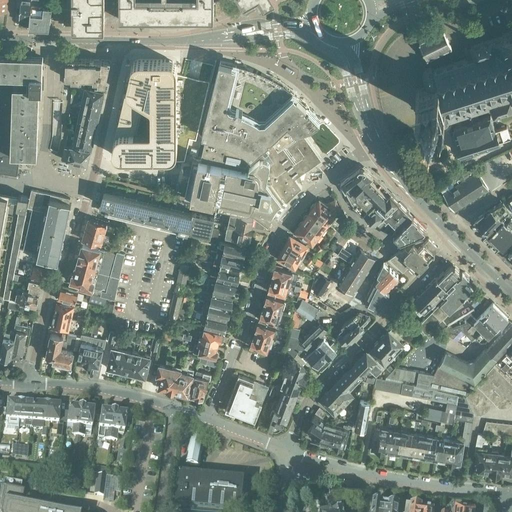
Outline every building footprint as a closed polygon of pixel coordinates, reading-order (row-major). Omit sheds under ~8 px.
[(20,0),(19,20),(29,21),(31,0),(20,0)] [(52,5),(44,5),(44,0),(31,0),(29,21),(30,21),(29,25),(29,27),(40,27),(49,27),(52,9),(52,5)] [(72,0),(72,19),(162,19),(167,19),(214,19),(213,0),(72,0)] [(454,63),(447,65),(445,65),(444,65),(444,66),(434,69),(431,67),(431,66),(430,66),(430,67),(426,68),(425,68),(424,68),(425,69),(423,73),(422,73),(422,74),(423,74),(424,78),(423,78),(423,79),(425,79),(426,85),(425,85),(426,86),(420,88),(419,88),(416,89),(423,112),(424,112),(425,115),(429,114),(431,118),(430,118),(431,120),(432,120),(435,123),(435,124),(436,124),(441,124),(441,125),(443,125),(442,124),(447,122),(448,122),(448,121),(450,117),(460,113),(461,117),(464,117),(466,122),(454,126),(457,136),(456,137),(458,144),(457,145),(459,150),(460,151),(463,157),(474,154),(472,149),(511,136),(507,124),(495,128),(490,113),(478,117),(475,108),(480,106),(480,107),(481,106),(490,103),(492,110),(492,111),(492,112),(493,112),(493,113),(495,113),(495,112),(504,109),(504,110),(506,109),(505,109),(511,106),(511,28),(511,29),(511,31),(503,34),(503,33),(502,34),(503,36),(493,39),(493,38),(492,39),(483,42),(482,42),(482,43),(473,46),(473,45),(471,45),(472,46),(465,48),(465,50),(465,49),(468,58),(466,59),(466,58),(465,59),(456,62),(455,62),(454,62),(454,63)] [(427,60),(428,60),(452,48),(443,31),(419,43),(427,60)] [(26,155),(26,154),(37,155),(39,90),(42,90),(42,70),(43,57),(43,55),(0,53),(0,153),(3,154),(3,156),(0,155),(0,170),(17,174),(18,169),(20,154),(26,155)] [(64,73),(64,78),(95,79),(95,84),(105,84),(111,59),(66,58),(66,73),(64,73)] [(124,157),(124,161),(125,161),(165,161),(175,161),(181,161),(185,161),(190,139),(196,140),(198,133),(203,111),(203,108),(210,82),(199,79),(197,79),(188,77),(187,77),(182,75),(180,75),(177,74),(165,74),(166,59),(153,59),(140,59),(139,59),(138,60),(137,60),(136,60),(135,61),(134,61),(134,62),(133,62),(133,63),(132,63),(132,64),(132,65),(131,66),(129,77),(118,123),(118,124),(113,147),(112,148),(112,149),(113,150),(113,151),(113,152),(114,153),(114,154),(115,155),(116,156),(117,156),(117,157),(118,157),(119,157),(120,157),(121,157),(124,157)] [(244,66),(220,61),(214,84),(212,84),(203,121),(205,121),(202,133),(207,135),(201,160),(193,158),(188,182),(185,196),(249,209),(251,209),(270,213),(270,216),(272,217),(274,217),(274,215),(274,213),(273,212),(272,212),(272,210),(273,208),(274,207),(277,204),(278,203),(279,202),(281,201),(282,201),(284,199),(284,200),(285,200),(285,201),(286,201),(287,201),(288,200),(293,194),(296,192),(302,187),(298,182),(300,180),(302,179),(300,174),(315,163),(321,158),(303,133),(302,129),(307,127),(309,127),(311,126),(313,125),(315,123),(317,122),(318,121),(320,119),(306,104),(301,99),(297,95),(292,91),(289,88),(284,85),(281,83),(275,80),(269,76),(264,73),(258,71),(255,70),(251,69),(248,67),(244,66)] [(83,99),(101,104),(104,92),(85,88),(83,99)] [(81,110),(99,114),(101,104),(83,99),(81,110)] [(78,122),(96,126),(99,114),(81,110),(78,122)] [(76,133),(94,137),(96,126),(78,122),(76,133)] [(73,145),(91,149),(94,137),(76,133),(73,145)] [(63,153),(62,158),(87,164),(88,158),(89,157),(90,154),(89,153),(90,150),(70,146),(68,154),(63,153)] [(28,155),(0,154),(0,313),(23,182),(48,167),(58,154),(54,152),(49,149),(41,161),(25,171),(28,155)] [(446,182),(439,187),(443,193),(454,210),(467,202),(469,201),(470,201),(488,189),(478,172),(487,167),(484,163),(474,167),(457,175),(449,179),(445,181),(446,182)] [(349,198),(354,208),(381,183),(365,167),(364,167),(360,166),(354,171),(341,182),(349,198)] [(354,208),(360,212),(385,188),(381,183),(354,208)] [(385,188),(360,212),(362,214),(366,217),(390,192),(385,188)] [(18,256),(18,259),(39,263),(41,263),(55,267),(55,266),(57,265),(54,264),(44,261),(44,260),(44,259),(58,262),(58,263),(58,262),(66,225),(70,204),(71,204),(71,203),(69,203),(70,198),(51,193),(49,199),(50,199),(48,207),(41,206),(44,192),(31,189),(30,196),(28,207),(27,208),(32,209),(23,249),(20,248),(19,249),(19,253),(18,256)] [(192,214),(137,200),(104,192),(101,205),(102,205),(102,207),(105,207),(104,212),(188,232),(192,214)] [(366,217),(376,224),(377,223),(399,201),(390,192),(366,217)] [(310,210),(327,223),(335,213),(338,216),(343,213),(335,199),(326,204),(321,200),(318,203),(316,202),(315,203),(313,204),(310,207),(311,209),(310,210)] [(484,213),(475,219),(482,226),(505,205),(508,204),(505,200),(503,201),(484,213)] [(406,209),(399,201),(377,223),(376,224),(377,223),(381,228),(385,230),(392,223),(392,222),(406,209)] [(511,211),(511,210),(508,204),(505,205),(482,226),(485,229),(483,231),(487,234),(489,233),(490,234),(499,224),(503,220),(504,220),(511,211)] [(394,235),(414,216),(406,209),(392,222),(392,223),(385,230),(388,232),(389,232),(393,236),(394,235)] [(310,210),(310,211),(312,212),(309,215),(308,214),(307,215),(305,215),(303,218),(303,220),(320,233),(327,223),(310,210)] [(493,242),(511,225),(511,211),(504,220),(503,220),(499,224),(490,234),(488,236),(493,242)] [(342,213),(338,216),(344,221),(345,221),(347,217),(344,212),(343,213),(342,213)] [(210,237),(213,222),(214,218),(192,214),(188,232),(210,237)] [(228,225),(252,230),(252,226),(253,218),(230,214),(228,225)] [(394,235),(400,241),(423,231),(426,229),(414,216),(394,235)] [(86,229),(103,234),(105,228),(109,229),(110,224),(90,219),(89,223),(88,223),(86,229)] [(320,233),(303,220),(302,222),(300,222),(298,224),(299,226),(298,227),(299,229),(297,232),(312,243),(320,233)] [(252,230),(228,225),(225,237),(248,242),(250,234),(251,235),(252,230)] [(511,225),(493,242),(500,249),(502,247),(511,238),(511,239),(511,225)] [(86,229),(84,235),(85,236),(84,240),(104,246),(105,241),(102,240),(103,234),(86,229)] [(190,235),(187,245),(194,247),(196,237),(190,235)] [(284,246),(303,257),(305,253),(303,252),(307,245),(300,241),(300,240),(291,235),(290,236),(289,236),(287,240),(287,242),(284,246)] [(428,259),(438,249),(437,248),(437,247),(428,238),(427,239),(424,241),(423,240),(414,243),(413,244),(428,259)] [(216,252),(242,259),(243,258),(242,258),(243,255),(244,254),(246,253),(246,250),(245,248),(245,247),(226,242),(219,241),(218,246),(217,246),(216,252)] [(79,251),(78,255),(111,265),(114,253),(82,244),(80,251),(79,251)] [(398,269),(400,266),(402,268),(402,269),(403,269),(409,262),(412,265),(417,270),(428,259),(413,244),(411,246),(410,245),(406,248),(405,247),(401,251),(400,250),(398,252),(391,257),(390,257),(390,258),(388,260),(398,269)] [(303,257),(284,246),(282,251),(280,251),(278,255),(279,256),(278,257),(287,262),(295,266),(298,260),(300,261),(303,257)] [(342,247),(338,254),(343,257),(351,262),(350,264),(338,282),(354,292),(376,258),(360,248),(355,257),(354,257),(353,255),(354,254),(342,247)] [(117,251),(117,253),(113,265),(122,268),(125,254),(125,253),(119,252),(117,251)] [(242,259),(216,252),(215,258),(215,257),(213,263),(239,269),(240,266),(241,266),(241,265),(243,264),(244,261),(242,259)] [(76,266),(109,274),(111,265),(78,255),(78,258),(76,266)] [(18,259),(16,265),(23,267),(25,267),(24,269),(30,271),(29,275),(46,278),(47,277),(49,275),(50,272),(49,271),(48,270),(49,268),(39,265),(39,263),(18,259)] [(384,261),(377,274),(380,276),(376,280),(374,280),(384,289),(398,275),(390,267),(389,267),(384,261)] [(239,269),(213,263),(211,274),(218,276),(237,281),(237,279),(239,279),(240,275),(239,274),(239,273),(239,269)] [(452,264),(444,272),(452,279),(456,276),(457,277),(463,272),(462,271),(461,271),(455,265),(454,266),(452,264)] [(105,286),(109,274),(76,266),(74,268),(73,273),(72,273),(72,274),(70,275),(69,279),(70,281),(79,284),(79,286),(80,288),(97,293),(98,289),(100,289),(105,286)] [(271,279),(290,284),(292,279),(290,279),(292,272),(275,267),(273,268),(271,272),(273,274),(271,279)] [(432,283),(442,294),(444,295),(446,293),(452,287),(452,288),(454,287),(455,285),(451,281),(452,279),(444,272),(443,271),(438,277),(437,276),(436,278),(435,278),(431,281),(432,283)] [(467,298),(469,300),(476,294),(469,288),(470,287),(467,285),(465,283),(469,278),(469,275),(465,272),(463,272),(457,277),(456,276),(452,279),(451,281),(455,285),(454,287),(452,288),(452,287),(446,293),(448,295),(428,315),(416,327),(426,337),(428,335),(429,335),(430,335),(431,335),(432,334),(433,334),(433,333),(433,332),(433,331),(433,330),(435,333),(440,329),(447,325),(442,319),(444,319),(447,316),(447,314),(463,299),(464,300),(467,298)] [(120,278),(111,275),(106,292),(102,291),(101,296),(115,300),(120,278)] [(320,296),(330,280),(323,275),(313,291),(320,296)] [(208,284),(207,290),(231,295),(232,292),(234,293),(234,291),(236,290),(236,287),(235,286),(236,284),(216,280),(210,278),(208,284)] [(42,286),(43,284),(43,283),(42,282),(29,279),(28,285),(30,285),(29,290),(39,293),(39,292),(40,292),(41,287),(42,286)] [(290,284),(271,279),(270,283),(268,284),(267,288),(268,291),(286,295),(289,296),(291,289),(289,288),(290,284)] [(374,280),(363,302),(376,309),(389,294),(384,289),(374,280)] [(174,294),(180,295),(183,284),(176,283),(174,294)] [(426,288),(422,292),(434,304),(444,295),(442,294),(432,283),(431,283),(429,283),(426,286),(426,288)] [(82,300),(84,293),(61,287),(61,289),(58,290),(57,294),(58,296),(58,298),(75,303),(76,298),(82,300)] [(17,292),(15,301),(36,306),(39,293),(29,290),(23,289),(18,288),(17,292)] [(229,307),(230,307),(231,306),(232,305),(233,302),(232,300),(232,299),(231,299),(231,295),(207,290),(205,295),(204,301),(229,307)] [(434,304),(422,292),(419,296),(417,295),(414,298),(414,300),(413,301),(418,306),(414,310),(421,316),(425,312),(427,314),(436,306),(434,304)] [(91,294),(88,305),(103,310),(106,298),(91,294)] [(171,305),(179,307),(182,295),(180,295),(174,294),(171,305)] [(263,307),(282,313),(284,308),(282,308),(284,300),(267,295),(265,296),(263,300),(265,302),(263,307)] [(303,299),(296,310),(305,316),(311,319),(318,308),(303,299)] [(203,306),(201,312),(226,317),(227,314),(228,315),(230,307),(229,307),(204,301),(203,306)] [(104,311),(112,313),(114,304),(106,302),(104,311)] [(493,302),(481,315),(476,320),(476,319),(464,331),(472,339),(476,335),(489,322),(488,322),(494,316),(493,315),(499,310),(500,308),(494,302),(494,303),(493,302)] [(57,303),(54,315),(71,319),(73,307),(57,303)] [(179,307),(171,305),(168,317),(177,319),(178,312),(186,313),(187,308),(179,307)] [(282,313),(263,307),(262,311),(259,312),(258,316),(259,318),(277,324),(279,317),(281,317),(282,313)] [(500,308),(499,310),(493,315),(494,316),(488,322),(489,322),(476,335),(481,340),(483,338),(484,339),(486,339),(508,317),(507,316),(508,315),(500,308)] [(476,319),(471,314),(469,311),(451,322),(447,325),(440,329),(453,337),(461,329),(464,331),(476,319)] [(226,317),(201,312),(200,317),(207,319),(205,324),(225,329),(225,328),(227,327),(227,324),(226,322),(227,321),(225,321),(226,317)] [(348,321),(358,331),(370,319),(370,318),(369,315),(365,314),(363,317),(358,313),(348,321)] [(71,319),(54,315),(52,328),(68,331),(71,319)] [(16,332),(11,358),(11,357),(22,359),(27,334),(29,334),(31,326),(20,324),(21,317),(17,316),(14,331),(13,331),(16,332)] [(335,334),(345,344),(358,331),(348,321),(343,325),(342,325),(342,328),(341,329),(335,334)] [(406,327),(399,321),(394,327),(403,336),(404,335),(401,332),(406,327)] [(167,322),(165,329),(176,331),(177,324),(167,322)] [(254,334),(273,340),(274,336),(277,337),(279,330),(275,328),(258,322),(256,323),(254,328),(256,330),(254,334)] [(500,354),(511,340),(511,322),(490,345),(500,354)] [(320,324),(302,342),(309,350),(316,342),(327,330),(320,324)] [(309,350),(302,342),(297,338),(300,328),(290,326),(289,330),(283,356),(282,358),(289,360),(293,359),(295,357),(297,353),(300,350),(303,350),(306,353),(309,350)] [(389,330),(386,333),(385,333),(383,335),(380,338),(379,339),(379,340),(394,353),(403,343),(400,340),(403,336),(394,327),(390,331),(389,330)] [(202,336),(200,335),(198,340),(218,345),(219,341),(222,341),(223,340),(225,335),(224,333),(221,333),(221,332),(204,328),(202,336)] [(98,331),(92,330),(91,336),(94,337),(88,362),(92,363),(93,365),(97,366),(99,365),(99,364),(99,365),(103,346),(98,345),(100,338),(97,337),(98,331)] [(108,341),(114,343),(117,332),(110,330),(108,341)] [(10,331),(10,333),(5,332),(0,355),(0,356),(3,357),(2,360),(7,362),(8,358),(11,358),(16,332),(13,331),(10,331)] [(46,359),(53,360),(54,356),(55,355),(56,350),(60,351),(61,348),(67,349),(69,340),(71,341),(72,334),(62,332),(62,336),(51,334),(46,354),(47,354),(46,359)] [(54,356),(53,360),(53,361),(62,363),(61,367),(68,369),(69,364),(70,364),(73,350),(74,344),(79,345),(79,343),(81,336),(72,334),(71,341),(69,340),(67,349),(61,348),(60,351),(56,350),(55,355),(54,356)] [(81,334),(81,336),(79,343),(81,344),(77,360),(78,360),(79,362),(83,363),(84,362),(88,362),(94,337),(91,336),(81,334)] [(249,343),(250,346),(267,352),(270,344),(271,345),(273,340),(254,334),(253,338),(250,339),(249,343)] [(316,342),(309,350),(306,353),(308,355),(307,355),(318,366),(328,356),(328,357),(332,357),(335,354),(335,350),(338,347),(333,342),(331,345),(327,341),(324,338),(323,339),(321,337),(316,342)] [(151,349),(157,351),(159,339),(153,338),(151,349)] [(377,341),(374,344),(373,345),(373,346),(370,350),(385,363),(394,353),(379,340),(379,339),(377,341)] [(194,353),(215,358),(215,357),(217,356),(218,356),(219,352),(218,352),(217,350),(217,349),(216,349),(218,345),(198,340),(197,345),(195,345),(193,351),(194,353)] [(120,370),(124,351),(118,349),(118,347),(113,345),(107,367),(112,369),(113,371),(117,372),(119,370),(120,370)] [(414,385),(439,390),(439,389),(467,395),(468,393),(474,381),(476,382),(500,354),(490,345),(486,349),(485,348),(474,359),(467,361),(445,350),(435,370),(432,369),(430,372),(395,366),(393,368),(391,372),(386,377),(388,377),(387,379),(402,382),(403,379),(415,382),(414,385)] [(511,345),(495,363),(504,371),(511,362),(511,345)] [(124,351),(120,370),(121,371),(122,373),(127,374),(128,372),(132,373),(137,354),(138,354),(138,352),(133,350),(132,353),(124,351)] [(302,358),(306,353),(303,350),(300,350),(297,353),(302,358)] [(355,363),(352,366),(361,376),(362,374),(373,376),(376,373),(383,367),(366,352),(362,357),(355,363)] [(144,356),(138,354),(137,354),(132,373),(134,374),(134,376),(139,377),(140,375),(145,377),(151,355),(145,353),(144,356)] [(176,391),(181,369),(172,367),(175,355),(171,354),(171,353),(169,353),(166,365),(154,363),(152,373),(158,375),(157,379),(158,379),(157,382),(156,383),(157,383),(160,383),(159,387),(167,389),(169,391),(168,392),(173,393),(173,392),(175,391),(176,391)] [(189,393),(193,374),(194,370),(188,368),(190,359),(191,354),(187,353),(186,358),(184,364),(182,364),(181,369),(176,391),(186,394),(186,393),(188,393),(189,393)] [(297,380),(305,383),(305,382),(307,381),(308,378),(308,377),(309,373),(305,372),(306,368),(303,365),(306,362),(302,358),(297,353),(295,357),(297,359),(294,362),(289,374),(297,377),(297,380)] [(485,374),(511,401),(511,382),(494,365),(485,374)] [(352,385),(361,376),(352,366),(339,380),(348,390),(353,386),(352,385)] [(211,374),(204,372),(202,377),(195,375),(190,395),(195,396),(196,398),(201,399),(203,398),(206,388),(207,388),(209,378),(210,379),(211,374)] [(277,383),(276,387),(286,391),(287,389),(297,392),(297,391),(299,391),(301,385),(304,386),(305,383),(297,380),(297,377),(289,374),(287,373),(285,379),(283,385),(277,383)] [(234,393),(232,392),(225,410),(234,413),(235,411),(247,416),(246,418),(255,421),(269,386),(258,382),(257,383),(254,381),(254,380),(239,374),(234,387),(236,388),(234,393)] [(477,384),(494,402),(499,407),(508,408),(511,403),(511,401),(485,374),(477,384)] [(402,382),(387,379),(385,390),(401,393),(402,382)] [(330,389),(344,403),(353,394),(348,390),(339,380),(330,389)] [(412,395),(414,385),(402,382),(401,393),(412,395)] [(486,411),(494,402),(477,384),(468,393),(467,395),(465,396),(474,413),(474,414),(480,415),(486,411)] [(439,390),(414,385),(412,395),(456,403),(457,394),(439,390)] [(276,387),(275,388),(274,391),(284,395),(286,391),(276,387)] [(286,391),(284,395),(282,402),(274,399),(272,407),(289,414),(294,399),(297,392),(287,389),(286,391)] [(344,403),(330,389),(329,390),(327,390),(324,393),(324,395),(321,398),(320,399),(320,400),(320,401),(320,402),(321,402),(321,403),(322,403),(323,403),(324,403),(325,403),(329,407),(328,408),(333,413),(344,403)] [(473,422),(474,414),(474,413),(465,396),(457,394),(456,403),(454,413),(454,418),(465,420),(473,422)] [(14,428),(18,428),(20,403),(16,402),(14,400),(10,400),(8,402),(7,402),(5,421),(14,422),(14,428)] [(360,400),(355,427),(365,429),(370,402),(360,400)] [(41,437),(46,437),(46,430),(44,429),(46,404),(43,404),(42,404),(40,401),(36,401),(35,404),(33,404),(31,428),(38,428),(39,424),(42,424),(42,430),(41,430),(41,437)] [(48,425),(58,425),(59,406),(58,406),(56,403),(52,402),(50,405),(49,405),(49,404),(46,404),(44,429),(46,430),(48,430),(48,425)] [(20,403),(18,428),(22,428),(23,422),(24,423),(24,428),(31,429),(31,428),(33,404),(23,403),(20,403)] [(77,444),(82,408),(78,407),(78,408),(69,407),(68,412),(66,424),(66,430),(72,430),(71,436),(75,437),(74,444),(77,444)] [(270,413),(273,414),(268,426),(273,428),(274,428),(275,428),(277,428),(279,427),(281,426),(281,425),(282,424),(283,424),(284,420),(286,421),(289,414),(272,407),(270,407),(271,407),(270,413)] [(327,412),(320,407),(317,411),(323,417),(327,412)] [(96,422),(96,416),(93,416),(94,410),(84,409),(84,408),(82,408),(77,444),(79,444),(80,437),(84,438),(84,437),(90,437),(92,421),(96,422)] [(110,440),(113,412),(110,412),(109,412),(108,410),(104,410),(102,411),(101,411),(100,417),(96,416),(96,422),(100,422),(98,431),(99,431),(98,439),(110,440)] [(453,424),(454,418),(454,413),(440,410),(438,421),(453,424)] [(123,432),(124,432),(126,414),(124,414),(123,412),(119,412),(118,413),(116,413),(116,412),(113,412),(110,440),(117,441),(117,435),(122,436),(123,432)] [(312,423),(310,425),(309,425),(308,425),(307,426),(306,427),(307,428),(307,429),(312,432),(311,434),(311,435),(311,436),(311,437),(312,438),(313,438),(314,440),(319,442),(325,421),(315,414),(310,421),(312,423)] [(451,439),(447,463),(448,463),(449,464),(453,464),(454,463),(456,464),(460,464),(463,444),(469,445),(469,442),(473,422),(465,420),(463,438),(460,437),(459,441),(451,439)] [(326,443),(331,444),(336,426),(325,422),(326,421),(325,421),(319,442),(324,444),(326,443)] [(490,433),(491,422),(486,421),(483,432),(490,433)] [(343,428),(336,426),(331,444),(332,445),(332,446),(336,447),(337,446),(342,448),(343,448),(344,448),(344,447),(345,447),(345,446),(346,445),(345,444),(345,443),(344,443),(348,429),(348,427),(348,425),(344,424),(343,428)] [(384,452),(388,429),(375,427),(371,450),(375,450),(375,451),(377,451),(378,452),(382,453),(383,452),(384,452)] [(396,453),(397,453),(400,431),(388,429),(384,452),(385,451),(390,452),(391,453),(394,454),(396,453)] [(185,464),(199,466),(205,434),(206,433),(205,433),(192,431),(191,431),(191,432),(185,464)] [(404,454),(410,455),(413,433),(400,431),(397,453),(398,453),(399,454),(403,455),(404,454)] [(421,457),(422,457),(426,435),(413,433),(410,455),(415,456),(416,457),(420,458),(421,457)] [(429,458),(435,459),(438,437),(426,435),(422,457),(423,457),(424,458),(428,459),(429,458)] [(446,462),(447,463),(451,439),(438,437),(435,459),(440,460),(441,461),(445,462),(446,461),(447,461),(446,462)] [(123,464),(126,451),(125,451),(127,443),(121,442),(119,450),(117,463),(123,464)] [(511,454),(504,453),(502,475),(503,475),(511,476),(511,474),(511,446),(511,447),(511,454)] [(488,473),(491,452),(486,451),(486,449),(477,448),(476,460),(475,460),(475,462),(476,462),(475,470),(481,471),(481,472),(488,473)] [(500,476),(502,475),(504,453),(498,453),(498,450),(492,449),(491,452),(488,473),(488,474),(495,474),(496,476),(500,476)] [(103,496),(106,477),(96,475),(94,495),(103,496)] [(177,492),(174,511),(241,511),(243,497),(244,481),(178,475),(177,492)] [(103,496),(103,500),(113,502),(114,492),(120,493),(122,479),(106,477),(103,496)] [(0,511),(54,511),(21,505),(22,497),(23,493),(20,492),(21,484),(4,481),(3,489),(0,488),(0,511)] [(385,511),(386,504),(383,504),(383,503),(373,502),(371,511),(385,511)] [(398,511),(399,505),(398,505),(397,502),(392,502),(390,504),(389,504),(389,505),(386,504),(385,511),(398,511)]
